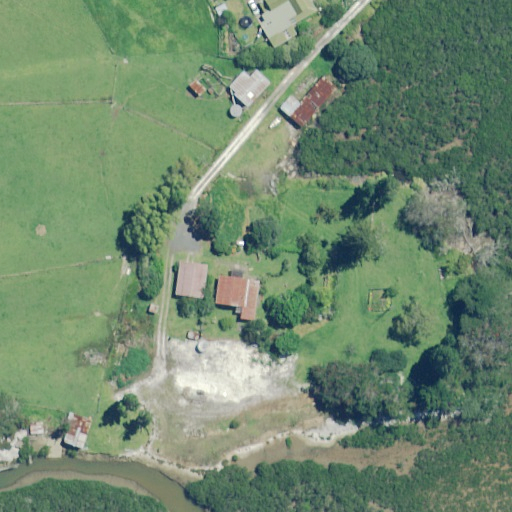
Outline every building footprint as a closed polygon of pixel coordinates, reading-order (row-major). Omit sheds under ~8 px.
[(291,26),(317,11),(311,0),(262,0),(259,2),(265,12),(256,17),(274,48),(296,35),(291,26)] [(230,11),(225,2),(215,8),(220,17),(230,11)] [(270,83),(256,71),(250,78),(244,72),(229,88),(248,106),(270,83)] [(304,127),(336,91),(313,71),(281,107),(304,127)] [(207,89),(196,79),(189,86),(200,96),(207,89)] [(207,265),(180,262),(176,295),(204,297),(207,265)] [(260,281),(220,275),(216,303),(243,307),(241,318),(254,320),(260,281)] [(393,287),(365,288),(366,310),(394,309),(393,287)] [(83,449),(91,423),(70,416),(62,442),(83,449)]
